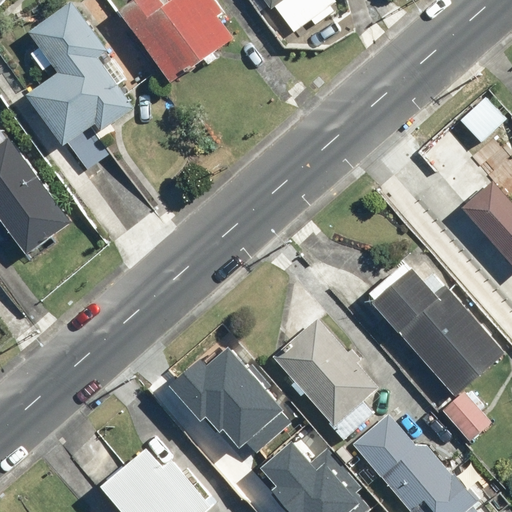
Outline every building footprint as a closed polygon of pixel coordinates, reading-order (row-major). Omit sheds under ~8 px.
[(142,0),(125,12),(175,81),(196,66),(198,69),(238,41),(221,18),(227,14),(216,0),(142,0)] [(266,0),(275,11),(279,8),(299,35),(314,23),(318,28),(337,13),(333,8),(340,2),(338,0),(266,0)] [(113,52),(76,1),(31,34),(42,49),(33,55),(47,74),(56,67),(60,73),(30,95),(69,149),(96,129),(100,135),(139,106),(123,84),(128,80),(109,55),(113,52)] [(76,223),(5,128),(0,131),(0,212),(32,255),(76,223)] [(511,197),(497,180),(466,206),(511,258),(511,197)] [(411,260),(371,294),(460,396),(472,386),(511,352),(439,270),(428,280),(411,260)] [(322,317),(277,355),(347,438),(377,413),(369,403),(385,389),(362,361),(363,360),(353,348),(350,351),(322,317)] [(214,404),(186,428),(244,495),(276,467),(270,460),(304,431),(261,381),(223,415),(214,404)] [(472,386),(460,396),(445,410),(473,442),(495,423),(485,411),(490,407),(472,386)] [(474,460),(455,478),(393,410),(354,444),(415,511),(481,511),(476,506),(484,499),(474,488),(488,475),(474,460)] [(160,437),(104,484),(128,511),(209,511),(218,504),(160,437)] [(511,500),(501,486),(486,498),(497,511),(508,511),(511,509),(511,500)]
